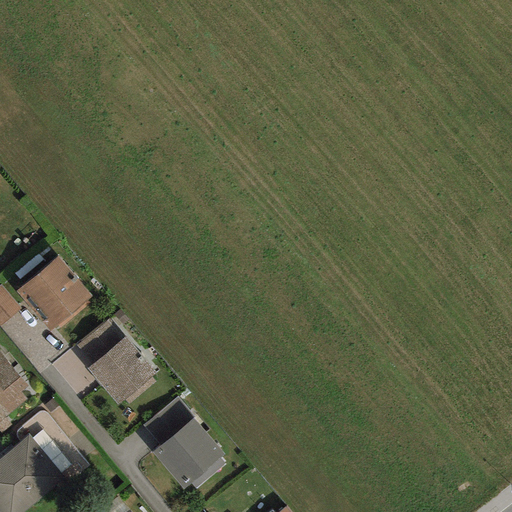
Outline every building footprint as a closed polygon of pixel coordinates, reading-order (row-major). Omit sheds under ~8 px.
[(90,297),(56,257),(15,292),(49,332),(56,325),(59,329),(88,305),(85,302),(90,297)] [(0,284),(0,324),(20,309),(0,284)] [(92,364),(124,337),(108,318),(76,345),(92,364)] [(155,375),(124,337),(92,364),(87,368),(118,405),(124,400),(127,405),(154,383),(151,378),(155,375)] [(0,420),(26,399),(20,392),(28,386),(0,352),(0,420)] [(158,446),(191,418),(194,415),(177,396),(141,426),(158,446)] [(223,456),(191,418),(158,446),(151,452),(183,490),(190,484),(195,490),(224,465),(219,459),(223,456)] [(28,435),(0,458),(0,511),(22,511),(64,477),(28,435)]
